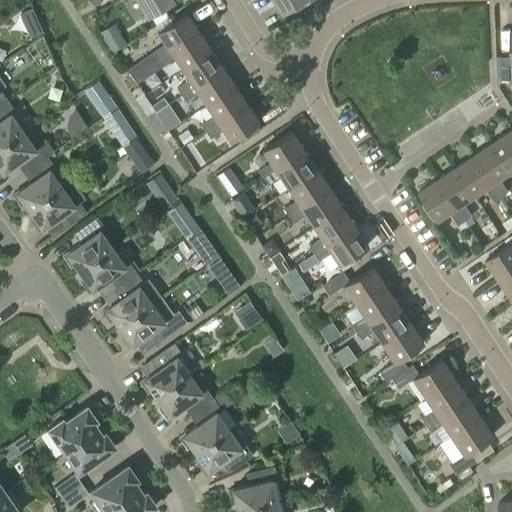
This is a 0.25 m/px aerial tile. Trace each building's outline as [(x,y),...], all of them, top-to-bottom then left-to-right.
[(137,0),(147,17),(173,1),(172,0),(137,0)] [(273,0),(281,14),(284,12),(289,19),(301,11),(300,10),(315,0),(273,0)] [(127,70),(131,76),(198,31),(186,13),(157,32),(165,44),(127,70)] [(511,82),(511,30),(511,49),(511,57),(500,58),(501,82),(511,82)] [(181,69),(210,49),(198,31),(131,76),(136,84),(175,59),(181,69)] [(119,34),(104,42),(109,52),(124,44),(119,34)] [(177,88),(182,95),(222,67),(210,49),(181,69),(189,80),(177,88)] [(205,105),(235,85),(222,67),(182,95),(186,102),(198,94),(205,105)] [(92,100),(104,91),(98,81),(85,90),(92,100)] [(246,103),(235,85),(205,105),(213,116),(201,124),(205,131),(246,103)] [(164,97),(151,106),(156,113),(169,105),(164,97)] [(0,146),(23,131),(11,113),(14,111),(7,100),(0,105),(0,146)] [(246,103),(205,131),(205,132),(197,137),(202,144),(222,130),(230,141),(259,122),(246,103)] [(110,128),(123,120),(116,110),(103,119),(110,128)] [(178,136),(183,145),(193,139),(187,130),(178,136)] [(35,147),(23,131),(0,146),(0,174),(18,162),(24,172),(46,156),(47,157),(63,146),(59,140),(54,143),(53,142),(49,145),(46,141),(35,148),(35,147)] [(259,170),(263,175),(304,149),(291,131),(263,150),(271,162),(259,170)] [(511,172),(511,134),(510,132),(492,144),(511,173),(511,172)] [(492,144),(478,153),(474,156),(502,197),(508,192),(501,180),(511,173),(492,144)] [(139,174),(152,166),(140,146),(126,155),(139,174)] [(287,187),(316,168),(304,149),(263,175),(268,184),(280,176),(287,187)] [(58,184),(60,184),(51,169),(54,167),(47,157),(46,156),(24,172),(31,181),(13,194),(20,205),(24,203),(29,210),(62,186),(58,184)] [(474,156),(456,168),(475,197),(487,189),(495,201),(502,197),(474,156)] [(288,213),(328,186),(316,168),(287,187),(296,201),(285,208),(288,213)] [(475,197),(456,168),(438,180),(466,221),(472,216),(464,204),(475,197)] [(160,172),(146,183),(154,194),(168,184),(160,172)] [(39,231),(45,227),(51,236),(85,212),(79,204),(86,199),(72,180),(63,187),(62,186),(29,210),(34,218),(31,220),(39,231)] [(438,180),(420,192),(427,203),(439,221),(451,213),(459,225),(466,221),(438,180)] [(313,225),(342,206),(328,186),(288,213),(294,222),(306,214),(313,225)] [(174,220),(187,211),(181,201),(168,210),(174,220)] [(252,211),(246,201),(237,208),(243,217),(252,211)] [(427,203),(422,206),(433,224),(439,221),(427,203)] [(355,226),(347,214),(342,206),(313,225),(322,238),(310,246),(314,253),(355,226)] [(243,218),(252,231),(262,224),(254,212),(243,218)] [(74,264),(79,271),(112,247),(100,230),(104,228),(97,218),(74,234),(81,243),(63,256),(71,266),(74,264)] [(319,260),(330,252),(339,265),(368,245),(355,226),(314,253),(319,260)] [(272,239),(262,246),(268,256),(278,249),(272,239)] [(511,242),(486,260),(498,279),(511,269),(511,242)] [(113,289),(136,273),(128,263),(125,265),(112,247),(79,271),(85,279),(82,281),(90,292),(107,280),(113,289)] [(283,261),(277,251),(270,256),(276,266),(283,261)] [(314,253),(298,264),(303,271),(319,260),(314,253)] [(350,281),(343,271),(322,285),(329,295),(343,286),(356,304),(385,285),(372,266),(350,281)] [(292,268),(281,276),(286,283),(297,276),(292,268)] [(511,269),(498,279),(511,297),(511,296),(511,269)] [(136,273),(113,289),(120,299),(103,311),(110,322),(113,320),(118,327),(152,304),(139,286),(143,283),(136,273)] [(228,284),(222,288),(227,296),(239,287),(234,280),(228,284)] [(356,304),(364,317),(352,325),(357,332),(398,305),(385,285),(356,304)] [(152,304),(118,327),(124,335),(121,337),(128,348),(136,342),(143,351),(186,321),(178,311),(173,314),(161,297),(152,304)] [(374,331),(379,339),(382,343),(410,324),(398,305),(357,332),(362,339),(374,331)] [(408,367),(406,365),(401,357),(423,343),(410,324),(382,343),(395,362),(380,371),(386,381),(391,378),(408,367)] [(156,398),(189,374),(177,357),(181,354),(174,344),(142,367),(149,376),(140,382),(148,393),(151,391),(156,398)] [(423,395),(452,376),(441,359),(419,374),(412,364),(408,367),(391,378),(398,389),(413,379),(423,395)] [(189,374),(156,398),(162,406),(158,408),(166,419),(184,406),(190,415),(212,400),(205,389),(201,392),(189,374)] [(468,398),(452,376),(423,395),(433,410),(422,418),(427,425),(468,398)] [(480,417),(468,398),(427,425),(431,432),(443,424),(451,436),(480,417)] [(190,448),(195,453),(228,430),(216,413),(220,410),(212,400),(190,415),(197,425),(179,437),(186,448),(190,446),(191,447),(190,448)] [(48,429),(64,452),(97,429),(92,422),(95,420),(86,407),(64,422),(62,419),(48,429)] [(470,451),(493,436),(480,417),(451,436),(464,455),(449,465),(456,475),(477,461),(470,451)] [(396,420),(383,429),(394,444),(407,436),(396,420)] [(97,429),(64,452),(78,472),(114,447),(104,433),(101,436),(97,429)] [(228,430),(195,453),(200,461),(197,464),(205,474),(222,462),(229,471),(251,455),(244,445),(240,448),(228,430)] [(12,442),(20,452),(31,444),(24,434),(12,442)] [(20,452),(12,442),(1,450),(8,460),(20,452)] [(408,451),(401,456),(407,465),(414,460),(408,451)] [(93,501),(99,511),(103,511),(138,488),(133,482),(136,480),(127,466),(91,491),(96,499),(93,501)] [(234,503),(236,511),(276,501),(271,481),(276,480),(273,468),(246,474),(249,485),(229,490),(232,503),(234,503)] [(54,487),(61,497),(81,483),(74,473),(54,487)] [(81,483),(61,497),(67,508),(88,494),(81,483)] [(138,488),(103,511),(146,511),(155,506),(145,493),(142,495),(138,488)] [(4,493),(0,495),(0,511),(19,511),(22,510),(8,490),(4,493)] [(511,511),(511,500),(499,502),(500,511),(511,511)] [(279,511),(276,501),(236,511),(279,511)]
